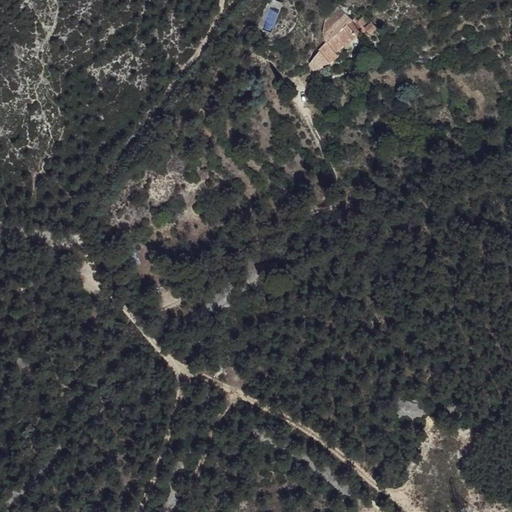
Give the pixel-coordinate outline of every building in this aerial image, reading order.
[(280,9),(282,3),(275,0),(268,0),(267,4),(280,9)] [(328,63),(338,56),(336,53),(357,36),(356,35),(347,24),(351,20),(352,20),(336,6),(326,17),(323,32),(326,42),(318,50),(319,51),(308,62),(312,68),(318,68),(322,68),(322,66),(328,63)] [(371,22),(365,15),(359,20),(365,27),(371,22)] [(360,32),(351,20),(347,24),(356,35),(360,32)] [(370,33),(377,28),(371,22),(365,27),(370,33)]
